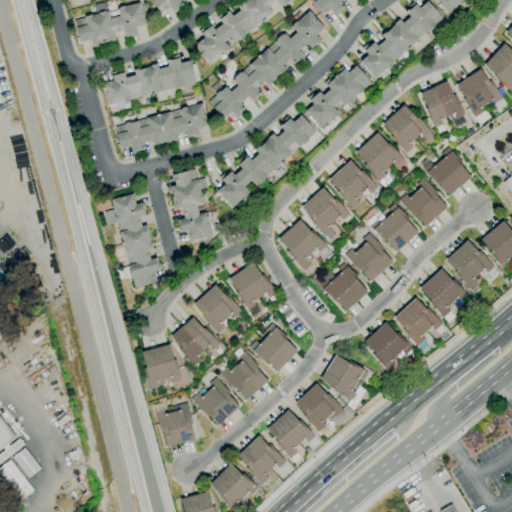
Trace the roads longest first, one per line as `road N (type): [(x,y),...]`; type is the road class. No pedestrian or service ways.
road 1 (residential): [(87,72),(111,173),(149,167),(249,133),(384,0)]
road 2 (residential): [(261,240),(274,207),(336,143),(407,79),(468,47),(504,0)]
road 3 (residential): [(327,337),(355,326),(476,207)]
road 4 (residential): [(327,337),(303,371),(189,467)]
road 5 (residential): [(74,75),(157,47),(221,0)]
road 6 (primary): [(386,419),(280,511)]
road 7 (residential): [(261,240),(186,277),(150,320)]
road 8 (primary): [(333,511),(438,424)]
